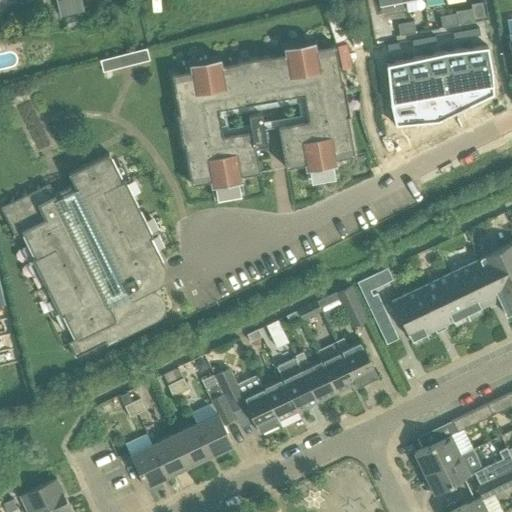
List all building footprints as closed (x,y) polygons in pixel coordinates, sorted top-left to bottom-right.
[(56,0),(61,16),(83,11),(80,0),(56,0)] [(485,17),(482,2),(470,4),(471,9),(473,19),(485,17)] [(448,14),(450,26),(458,25),(456,13),(448,14)] [(442,28),(450,26),(448,14),(440,16),(442,28)] [(413,21),(405,22),(407,34),(415,33),(413,21)] [(407,34),(405,22),(397,24),(399,35),(407,34)] [(479,28),(466,30),(467,37),(480,35),(479,28)] [(454,39),(467,37),(466,30),(453,32),(454,39)] [(423,38),(425,46),(436,44),(435,36),(423,38)] [(413,48),(425,46),(423,38),(412,40),(413,48)] [(171,73),(178,113),(176,113),(181,145),(184,144),(191,184),(209,181),(210,187),(242,182),(241,175),(259,172),(255,146),(266,144),(261,112),(248,115),(251,130),(222,135),(218,109),(303,94),(308,120),(278,125),(285,167),(304,164),(305,170),(337,165),(335,158),(354,155),(347,116),(349,115),(344,84),(341,84),(334,44),(316,48),(315,41),(283,47),(284,53),(268,56),(268,55),(237,60),(237,62),(221,64),(220,58),(189,64),(190,70),(171,73)] [(397,43),(387,44),(388,51),(399,49),(398,42),(397,43)] [(395,126),(438,122),(493,94),(492,70),(487,46),(445,51),(386,64),(390,103),(395,126)] [(99,60),(102,71),(149,60),(146,48),(99,60)] [(113,320),(120,334),(155,316),(158,313),(160,309),(160,304),(159,301),(156,297),(150,295),(144,296),(141,290),(142,289),(155,282),(158,279),(160,275),(160,271),(159,265),(163,263),(150,237),(152,236),(123,178),(121,179),(108,153),(68,173),(73,184),(54,194),(57,199),(48,204),(53,214),(62,209),(69,222),(66,224),(81,253),(83,252),(95,276),(92,277),(105,304),(108,302),(117,319),(113,320)] [(67,342),(74,357),(120,334),(113,320),(117,319),(108,302),(105,304),(92,277),(95,276),(83,252),(81,253),(66,224),(69,222),(62,209),(53,214),(48,204),(57,199),(54,194),(48,183),(0,207),(14,235),(21,231),(34,256),(32,257),(60,315),(62,314),(75,339),(67,342)] [(511,242),(393,299),(412,340),(435,329),(436,333),(447,328),(445,324),(489,303),(491,307),(501,302),(506,314),(511,311),(511,242)] [(388,267),(380,270),(386,283),(393,279),(388,267)] [(386,283),(380,270),(377,272),(376,272),(373,274),(378,286),(386,283)] [(378,286),(373,274),(365,278),(371,290),(378,286)] [(373,294),(371,290),(365,278),(357,281),(365,298),(373,294)] [(344,306),(352,323),(367,316),(352,284),(337,291),(344,306)] [(337,291),(317,300),(326,320),(334,317),(334,311),(344,306),(337,291)] [(381,300),(377,292),(373,294),(365,298),(369,305),(381,300)] [(384,307),(381,300),(369,305),(372,313),(384,307)] [(297,310),(301,317),(313,312),(309,304),(297,310)] [(388,315),(384,307),(372,313),(376,321),(388,315)] [(301,317),(297,310),(286,315),(290,323),(301,317)] [(392,322),(388,315),(376,321),(380,328),(392,322)] [(265,325),(276,347),(288,341),(278,319),(265,325)] [(395,330),(392,322),(380,328),(383,336),(395,330)] [(247,334),(250,342),(262,336),(258,328),(247,334)] [(395,330),(383,336),(387,343),(399,338),(395,330)] [(336,341),(340,349),(356,383),(357,385),(377,375),(360,339),(348,345),(344,337),(336,341)] [(340,349),(321,358),(337,392),(351,385),(356,383),(340,349)] [(296,357),(301,367),(317,401),(337,392),(321,358),(309,364),(303,351),(295,355),(296,357)] [(301,367),(296,357),(276,366),(282,377),(298,411),(317,401),(301,367)] [(178,366),(170,370),(181,392),(188,388),(178,366)] [(279,422),(278,420),(262,386),(257,375),(237,384),(229,368),(215,375),(231,410),(246,403),(259,432),(279,422)] [(181,392),(170,370),(163,373),(173,396),(181,392)] [(282,377),(262,386),(278,420),(298,411),(282,377)] [(511,391),(487,403),(492,415),(511,405),(511,391)] [(125,405),(132,402),(128,393),(120,396),(125,405)] [(195,423),(210,455),(233,444),(223,424),(234,419),(224,397),(213,403),(218,412),(195,423)] [(132,402),(137,413),(145,409),(140,398),(132,402)] [(137,413),(132,402),(125,405),(130,416),(137,413)] [(487,403),(451,420),(457,432),(492,415),(487,403)] [(195,423),(173,433),(188,465),(210,455),(195,423)] [(152,443),(167,475),(188,465),(173,433),(152,443)] [(414,452),(424,472),(460,455),(451,435),(414,452)] [(167,475),(152,443),(130,454),(145,486),(167,475)] [(472,473),(477,485),(511,468),(511,457),(508,449),(507,447),(498,451),(500,459),(472,473)] [(460,455),(424,472),(434,492),(470,475),(460,455)] [(511,468),(477,485),(484,498),(511,484),(511,468)] [(20,495),(28,511),(40,511),(66,500),(56,478),(20,495)] [(448,511),(487,511),(480,497),(448,511)] [(3,504),(7,511),(8,511),(16,508),(12,500),(3,504)] [(72,511),(66,500),(40,511),(72,511)]
